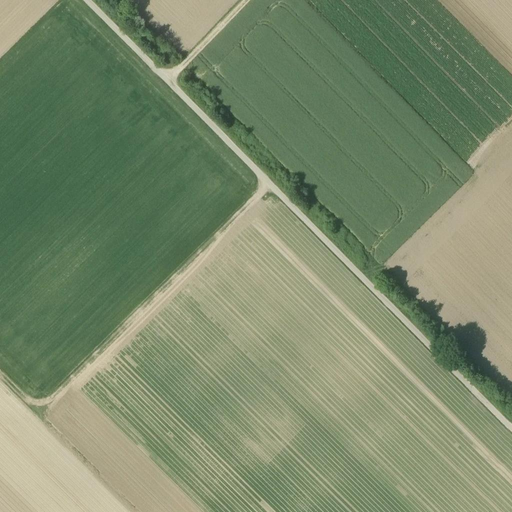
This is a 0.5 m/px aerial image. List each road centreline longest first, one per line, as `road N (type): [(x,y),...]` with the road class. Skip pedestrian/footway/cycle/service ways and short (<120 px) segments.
road 1 (unclassified): [(511,428),(85,0)]
road 2 (track): [(0,374),(32,406),(44,405),(270,186)]
